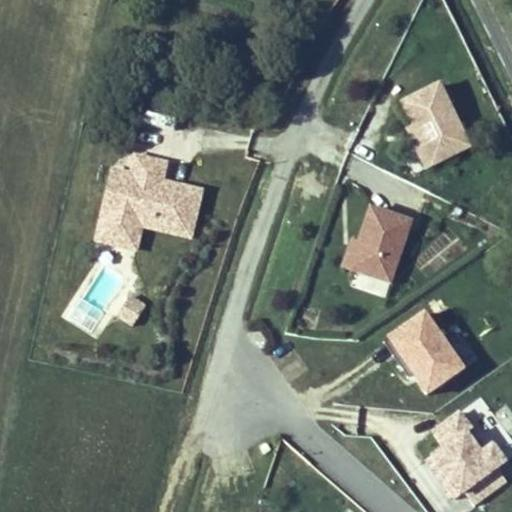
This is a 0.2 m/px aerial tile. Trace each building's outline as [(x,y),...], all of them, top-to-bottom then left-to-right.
[(436,81),(398,99),(429,163),(467,145),(436,81)] [(429,163),(410,124),(404,127),(423,167),(429,163)] [(167,163),(137,155),(132,174),(130,183),(111,178),(106,203),(118,206),(112,230),(139,236),(142,225),(191,236),(202,190),(172,183),(169,196),(159,194),(163,180),(167,163)] [(114,169),(111,178),(130,183),(132,174),(114,169)] [(172,183),(163,180),(159,194),(169,196),(172,183)] [(118,206),(106,203),(97,239),(137,249),(139,236),(112,230),(118,206)] [(409,221),(368,206),(346,266),(387,281),(409,221)] [(356,239),(348,236),(337,263),(346,266),(356,239)] [(127,295),(114,317),(132,328),(145,305),(127,295)] [(384,339),(421,406),(455,388),(450,379),(460,373),(428,314),(384,339)] [(455,511),(464,511),(507,483),(460,412),(430,433),(441,450),(422,463),(455,511)]
